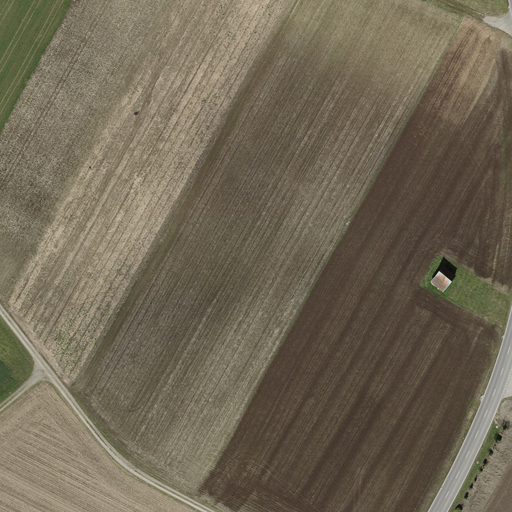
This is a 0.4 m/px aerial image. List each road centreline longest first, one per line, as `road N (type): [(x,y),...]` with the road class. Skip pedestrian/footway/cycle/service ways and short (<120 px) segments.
road 1 (track): [(0,309),(120,459),(210,511)]
road 2 (primary): [(438,511),(511,347)]
